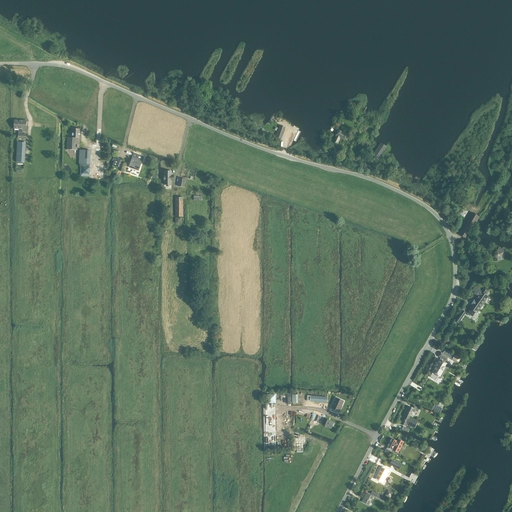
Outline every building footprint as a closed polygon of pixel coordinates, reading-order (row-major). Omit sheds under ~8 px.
[(26,129),(27,121),(14,120),(14,129),(19,129),(19,134),(18,138),(26,139),(26,134),(22,134),(22,129),(26,129)] [(280,126),(276,137),(281,139),(285,128),(280,126)] [(68,138),(67,150),(77,150),(78,138),(83,139),(83,138),(84,138),(84,130),(81,130),(81,129),(76,129),(72,129),(72,138),(68,138)] [(337,146),(340,139),(344,141),(348,134),(339,129),(335,136),(336,137),(332,144),(337,146)] [(52,139),(37,139),(37,147),(52,147),(52,139)] [(18,142),(17,162),(24,163),(25,143),(18,142)] [(386,147),(381,143),(372,156),(378,160),(386,147)] [(80,150),(79,164),(81,164),(90,164),(91,151),(80,150)] [(138,171),(143,157),(134,154),(129,167),(138,171)] [(80,176),(89,176),(90,164),(81,164),(80,176)] [(170,185),(171,185),(171,179),(173,179),(173,175),(171,175),(171,171),(164,171),(164,185),(168,185),(170,185)] [(473,213),(459,235),(460,235),(464,238),(466,239),(479,217),(473,213)] [(493,257),(497,259),(498,261),(502,259),(501,257),(504,250),(499,248),(498,250),(497,249),(497,250),(496,250),(493,257)] [(472,291),(479,296),(476,301),(475,300),(471,305),(473,305),(470,309),(476,312),(477,313),(486,300),(485,299),(487,296),(486,295),(488,292),(482,288),(481,290),(475,287),(472,291)] [(458,323),(466,312),(463,310),(455,321),(458,323)] [(432,372),(430,377),(435,380),(437,377),(440,379),(446,369),(448,365),(444,362),(445,361),(447,362),(449,358),(456,362),(458,358),(450,353),(445,350),(443,354),(441,353),(439,357),(442,358),(441,361),(440,360),(438,363),(436,362),(434,366),(435,367),(432,372)] [(339,412),(343,401),(336,398),(331,409),(339,412)] [(405,415),(410,418),(413,412),(414,413),(415,411),(417,411),(419,408),(415,406),(414,409),(409,407),(405,415)] [(320,416),(313,413),(311,419),(318,422),(320,416)] [(418,422),(410,418),(405,415),(401,424),(409,428),(410,426),(415,429),(418,422)] [(331,429),(334,423),(327,420),(325,419),(322,424),(331,429)] [(275,422),(265,422),(266,437),(276,437),(275,422)] [(391,439),(387,447),(398,453),(403,442),(398,439),(397,442),(396,442),(391,439)] [(392,460),(389,464),(399,469),(401,465),(392,460)] [(376,478),(375,479),(377,480),(380,481),(380,482),(383,483),(383,482),(385,479),(385,480),(385,478),(387,476),(387,475),(387,474),(388,472),(389,472),(389,471),(387,470),(385,469),(385,468),(382,467),(381,469),(380,470),(378,473),(379,473),(378,474),(377,475),(377,476),(376,478)] [(367,504),(371,496),(366,493),(362,501),(367,504)]
